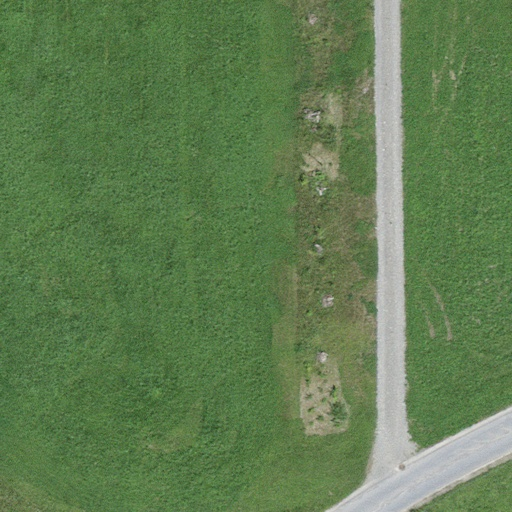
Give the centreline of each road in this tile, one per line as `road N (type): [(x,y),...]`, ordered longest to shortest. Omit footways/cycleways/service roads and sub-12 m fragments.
road 1 (track): [(389,0),(393,494)]
road 2 (track): [(511,434),(366,511)]
